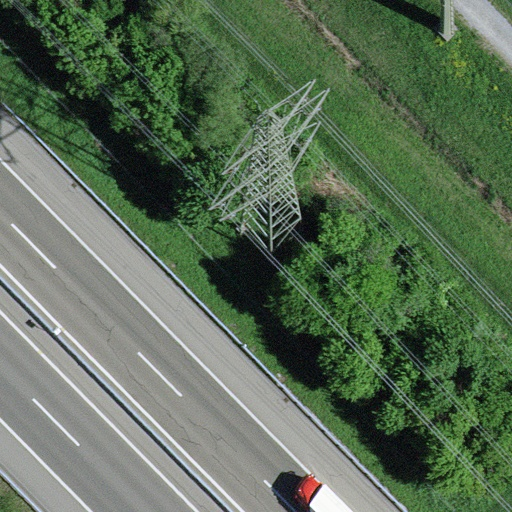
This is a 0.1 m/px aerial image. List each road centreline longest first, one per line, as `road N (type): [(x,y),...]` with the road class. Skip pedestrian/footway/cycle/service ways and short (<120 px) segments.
road 1 (motorway): [(295,511),(0,212)]
road 2 (motorway): [(0,366),(143,511)]
